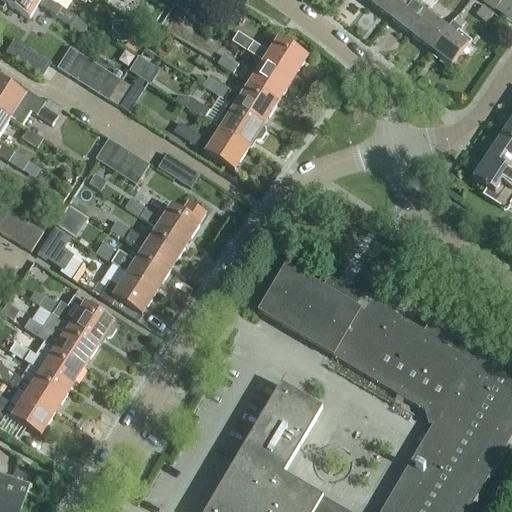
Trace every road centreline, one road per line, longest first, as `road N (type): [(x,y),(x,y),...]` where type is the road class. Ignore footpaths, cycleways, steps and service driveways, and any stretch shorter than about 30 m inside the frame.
road 1 (residential): [(80,511),(207,306),(293,187),(348,159),(395,151)]
road 2 (residential): [(278,0),(386,92),(395,151)]
road 3 (residential): [(395,151),(413,214),(511,280)]
road 4 (residential): [(395,151),(466,131),(511,71)]
